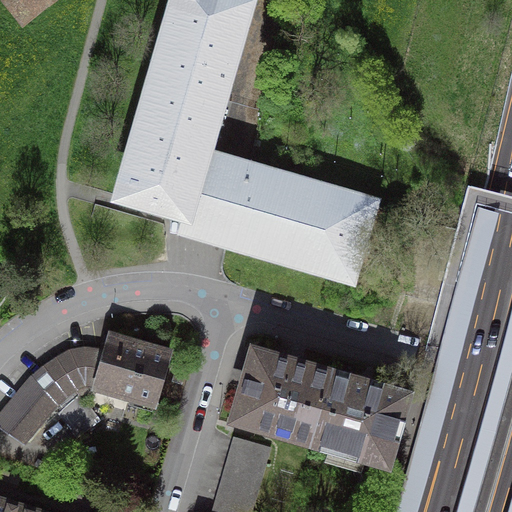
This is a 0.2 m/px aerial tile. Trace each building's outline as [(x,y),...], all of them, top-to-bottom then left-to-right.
[(16,0),(28,14),(45,0),(16,0)] [(236,0),(176,0),(119,196),(131,199),(184,215),(180,229),(352,279),(374,202),(248,165),(247,168),(205,156),(249,4),(236,0)] [(34,377),(0,417),(0,425),(23,441),(56,403),(57,401),(64,409),(59,413),(77,437),(100,420),(82,395),(96,386),(132,396),(131,403),(151,410),(154,402),(169,353),(110,336),(108,344),(105,353),(86,349),(71,352),(58,359),(45,368),(34,377)] [(293,362),(255,351),(236,417),(311,439),(330,373),(293,362)] [(368,384),(330,373),(311,439),(330,445),(325,462),(362,472),(366,455),(386,461),(406,395),(368,384)] [(225,481),(216,511),(250,511),(269,449),(238,439),(225,481)] [(0,499),(0,511),(39,511),(2,500),(0,499)]
